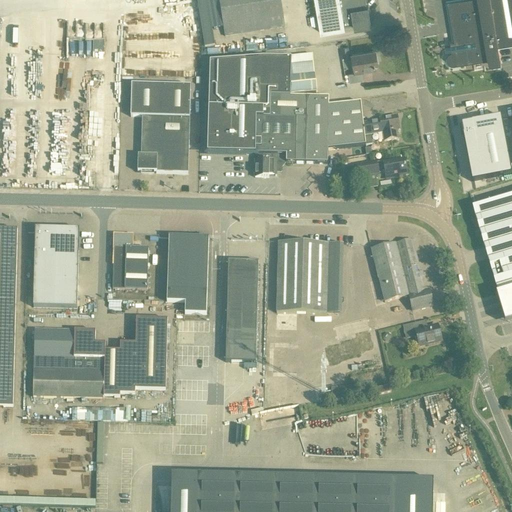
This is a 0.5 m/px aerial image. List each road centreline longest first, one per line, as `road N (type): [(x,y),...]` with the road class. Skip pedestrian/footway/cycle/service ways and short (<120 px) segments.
road 1 (tertiary): [(433,217),(0,198)]
road 2 (tertiary): [(511,449),(481,374),(452,241),(433,217)]
road 3 (unknown): [(99,201),(96,300),(114,336)]
